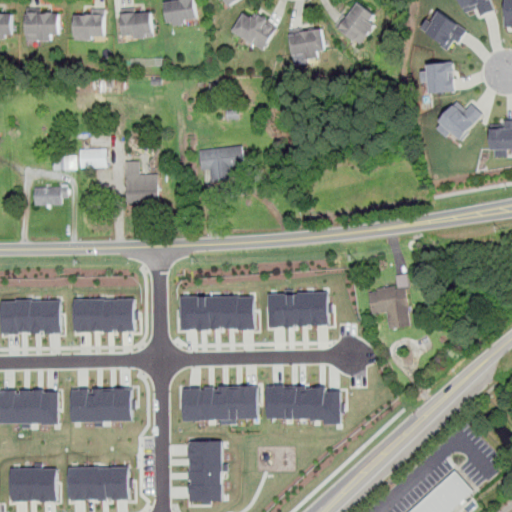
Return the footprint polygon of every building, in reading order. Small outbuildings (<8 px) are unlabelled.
[(200,22),(195,0),(165,0),(169,26),(200,22)] [(221,0),(226,8),(240,0),(221,0)] [(494,0),(498,10),(484,15),(481,8),(469,13),(463,0),(494,0)] [(358,44),(381,21),(361,2),(338,25),(358,44)] [(121,9),(124,38),(156,35),(153,7),(121,9)] [(266,49),(279,24),(247,7),(234,32),(266,49)] [(27,39),(61,39),(61,8),(27,8),(27,39)] [(107,8),(76,8),(76,39),(107,39),(107,8)] [(0,37),(14,37),(14,11),(0,11),(0,37)] [(443,11),(470,29),(462,42),(458,38),(451,49),(423,27),(429,18),(435,22),(443,11)] [(324,25),(290,29),(295,60),(328,55),(324,25)] [(430,64),(457,62),(459,91),(433,93),(432,81),(424,81),(423,72),(430,71),(430,64)] [(443,121),(459,101),(469,109),(474,103),(486,113),(464,140),(454,131),(449,137),(440,128),(445,123),(443,121)] [(493,124),(494,149),(511,149),(511,119),(506,120),(506,124),(493,124)] [(201,148),(203,176),(210,175),(211,181),(233,179),(233,167),(246,166),(244,144),(201,148)] [(82,168),(108,168),(108,149),(82,149),(82,168)] [(54,169),(78,169),(78,155),(54,155),(54,169)] [(141,160),(126,160),(127,201),(160,201),(160,173),(141,173),(141,160)] [(36,204),(69,204),(69,184),(36,184),(36,204)] [(407,274),(397,275),(399,286),(370,289),(373,314),(387,312),(389,328),(413,325),(407,274)] [(271,292),(271,327),(334,326),(334,290),(271,292)] [(183,296),(184,329),(258,327),(257,294),(183,296)] [(76,299),(78,332),(139,330),(137,297),(76,299)] [(3,300),(4,334),(66,331),(64,298),(3,300)] [(185,386),(185,421),(261,420),(261,384),(185,386)] [(269,386),(270,419),(326,417),(327,426),(344,425),(343,391),(328,392),(328,385),(269,386)] [(1,390),(2,424),(62,422),(61,388),(1,390)] [(73,389),(75,422),(136,420),(134,388),(73,389)] [(191,440),(192,501),(226,500),(225,440),(191,440)] [(71,467),(72,501),(131,500),(130,465),(71,467)] [(13,468),(14,501),(61,500),(61,467),(13,468)] [(451,511),(474,491),(457,472),(412,511),(451,511)]
